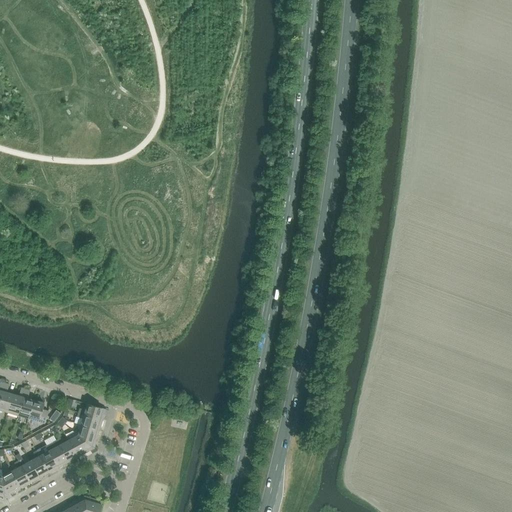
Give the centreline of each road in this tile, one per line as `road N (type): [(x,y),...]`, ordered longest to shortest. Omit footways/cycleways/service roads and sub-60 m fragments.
road 1 (primary): [(311,0),(283,229),(221,511)]
road 2 (primary): [(264,511),(293,403),(338,131),(349,0)]
road 3 (residential): [(129,484),(144,411),(0,367)]
road 4 (residential): [(17,511),(89,472),(129,484)]
